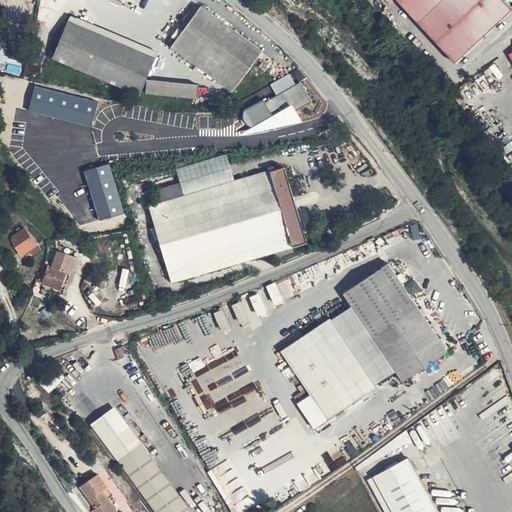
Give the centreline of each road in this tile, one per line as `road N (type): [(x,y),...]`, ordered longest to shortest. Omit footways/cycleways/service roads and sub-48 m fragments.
road 1 (unclassified): [(419,200),(319,257),(55,354),(16,373),(6,400)]
road 2 (unclassified): [(244,0),(323,78),(419,200)]
road 3 (unclassified): [(419,200),(475,278),(511,357)]
road 4 (unclassified): [(6,400),(73,511)]
